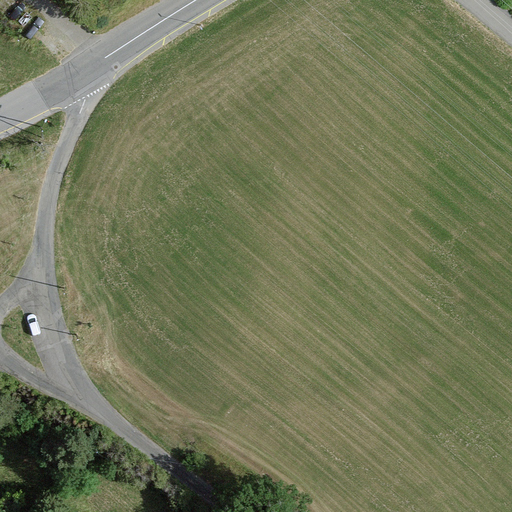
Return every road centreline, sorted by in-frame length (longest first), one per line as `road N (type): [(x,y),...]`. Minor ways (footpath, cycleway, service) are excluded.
road 1 (unclassified): [(101,413),(69,355),(45,269),(46,210),(91,70)]
road 2 (unclassified): [(231,511),(101,413)]
road 3 (tertiary): [(203,0),(91,70)]
road 4 (unclassified): [(0,347),(17,368),(101,413)]
